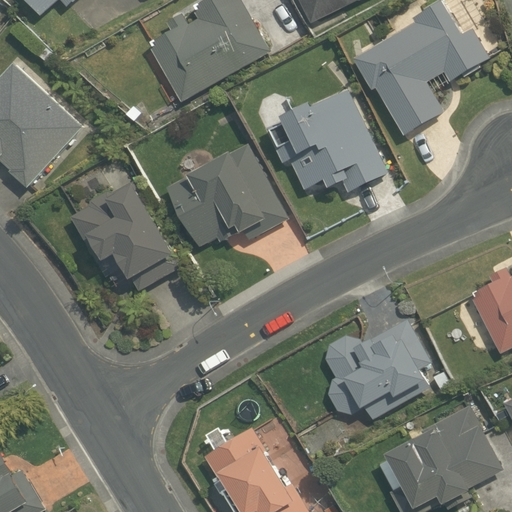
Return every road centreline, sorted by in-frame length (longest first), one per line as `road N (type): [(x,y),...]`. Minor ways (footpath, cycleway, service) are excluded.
road 1 (residential): [(102,417),(194,354),(511,178)]
road 2 (residential): [(102,417),(0,265)]
